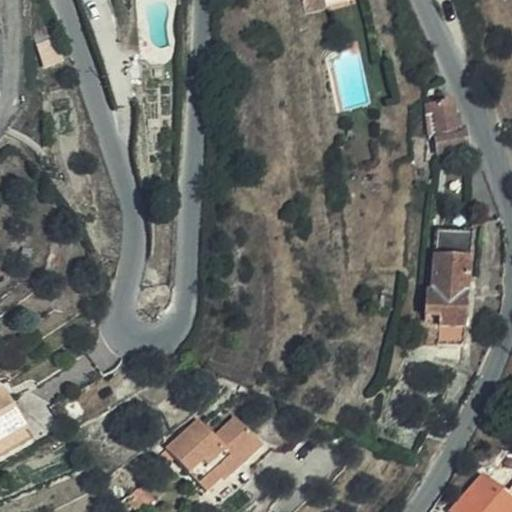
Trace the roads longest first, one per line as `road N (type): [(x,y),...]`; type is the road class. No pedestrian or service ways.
road 1 (residential): [(68,0),(140,213),(121,336),(140,355),(161,348),(184,293),(197,0)]
road 2 (residential): [(425,0),(499,175),(511,233)]
road 3 (residential): [(511,313),(471,419),(411,511)]
road 4 (residential): [(14,0),(12,81),(0,125)]
